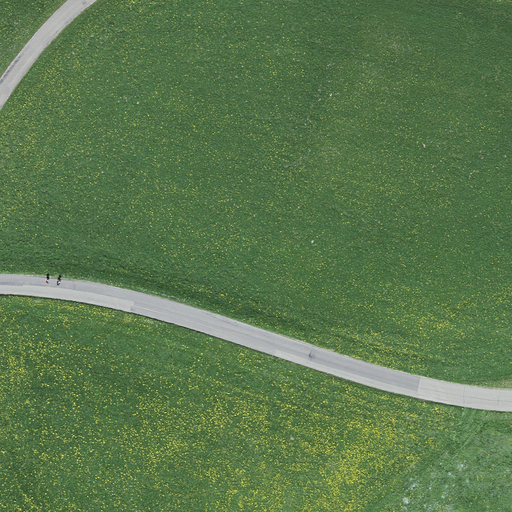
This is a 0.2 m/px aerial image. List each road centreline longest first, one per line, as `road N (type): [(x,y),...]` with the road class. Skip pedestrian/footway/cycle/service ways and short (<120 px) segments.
road 1 (unclassified): [(0,281),(120,297),(380,375),(511,400)]
road 2 (unclassified): [(0,93),(83,0)]
